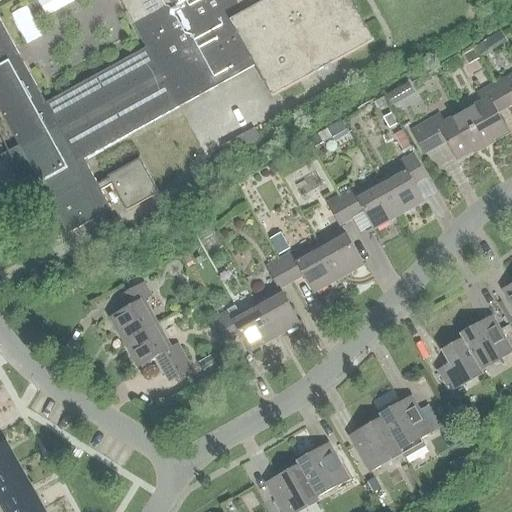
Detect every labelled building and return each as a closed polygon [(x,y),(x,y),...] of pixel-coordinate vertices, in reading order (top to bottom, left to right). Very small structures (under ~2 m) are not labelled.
[(0,0),(0,112),(21,150),(15,153),(34,188),(39,185),(67,235),(111,211),(99,190),(111,184),(126,212),(158,194),(139,159),(107,176),(108,179),(97,185),(83,160),(254,66),(271,97),(372,42),(348,0),(0,0)] [(484,41),(475,47),(481,57),(490,51),(484,41)] [(511,73),(494,84),(508,108),(511,105),(511,73)] [(497,114),(508,108),(494,84),(476,94),(480,102),(462,112),(482,147),(508,132),(497,114)] [(397,89),(386,95),(393,106),(403,100),(397,89)] [(455,161),(482,147),(462,112),(444,122),(439,115),(410,131),(424,155),(445,143),(455,161)] [(227,157),(246,146),(251,153),(263,146),(253,129),(221,147),(227,157)] [(398,216),(423,203),(413,185),(425,178),(412,155),(400,162),(404,169),(379,183),(398,216)] [(351,219),(364,212),(374,230),(398,216),(379,183),(355,196),(351,189),(339,196),(351,219)] [(351,219),(339,196),(327,203),(339,226),(351,219)] [(280,233),(269,239),(278,255),(289,249),(280,233)] [(343,233),(319,247),(337,280),(362,266),(343,233)] [(313,294),(337,280),(319,247),(294,260),(291,253),(278,260),(291,283),(303,276),(313,294)] [(279,291),(255,305),(274,339),(299,325),(279,290),(291,283),(278,260),(266,267),(279,291)] [(143,284),(120,297),(127,309),(109,319),(123,343),(157,324),(143,300),(150,296),(143,284)] [(511,285),(501,292),(509,305),(511,311),(511,285)] [(234,308),(227,312),(215,319),(227,341),(240,335),(250,353),(274,339),(255,305),(238,315),(234,308)] [(481,323),(459,336),(461,339),(480,371),(481,371),(511,352),(511,350),(500,330),(492,317),(481,323)] [(170,349),(157,324),(123,343),(137,368),(155,358),(168,382),(191,369),(177,345),(170,349)] [(448,365),(436,371),(449,394),(483,374),(481,371),(480,371),(461,339),(440,351),(448,365)] [(202,371),(215,364),(210,356),(197,363),(202,371)] [(400,404),(378,416),(380,420),(381,419),(399,452),(400,451),(402,454),(404,458),(424,446),(420,439),(432,432),(428,425),(420,410),(412,397),(400,404)] [(427,406),(420,410),(428,425),(436,420),(427,406)] [(359,431),(348,438),(356,451),(369,474),(402,454),(400,451),(399,452),(381,419),(380,420),(359,431)] [(463,448),(471,443),(464,430),(455,434),(463,448)] [(0,444),(0,474),(16,465),(4,443),(0,444)] [(317,451),(295,463),(297,467),(298,466),(316,499),(317,498),(349,480),(336,458),(329,444),(317,451)] [(476,464),(471,454),(462,460),(468,468),(476,464)] [(16,465),(0,474),(0,503),(29,487),(16,465)] [(276,478),(265,485),(272,498),(280,511),(300,511),(319,502),(317,498),(316,499),(298,466),(297,467),(276,478)] [(380,489),(373,478),(366,482),(372,493),(380,489)] [(36,511),(41,509),(29,487),(0,503),(4,511),(36,511)]
